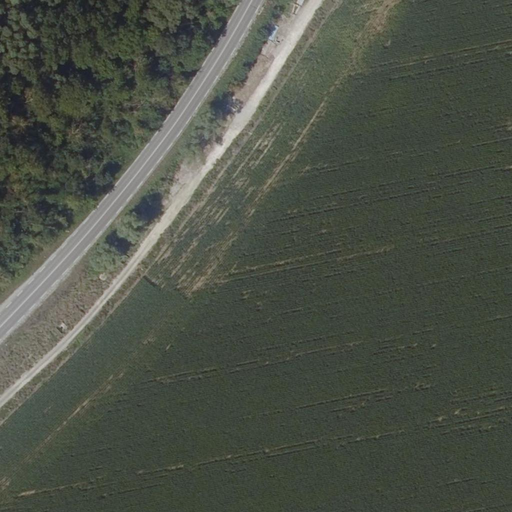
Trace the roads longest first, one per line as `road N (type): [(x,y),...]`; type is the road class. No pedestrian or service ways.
road 1 (track): [(317,0),(174,220),(0,404)]
road 2 (secondary): [(251,0),(166,135),(0,327)]
